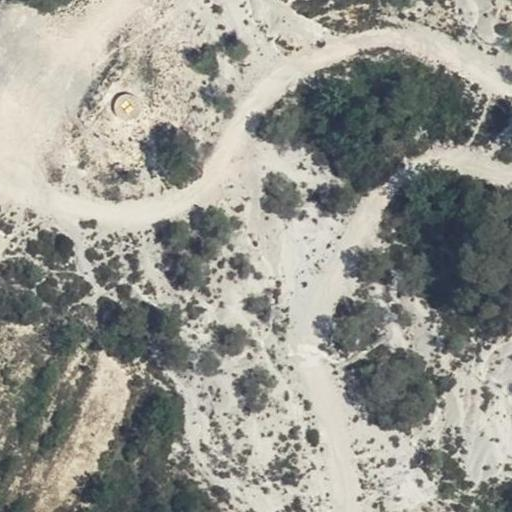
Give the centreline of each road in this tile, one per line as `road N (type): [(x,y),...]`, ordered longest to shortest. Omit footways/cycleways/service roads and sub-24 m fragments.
road 1 (track): [(0,197),(74,213),(157,214),(222,171),(285,84),(351,48),(425,43),(511,91)]
road 2 (track): [(511,178),(433,160),(363,221),(320,301),(346,511)]
